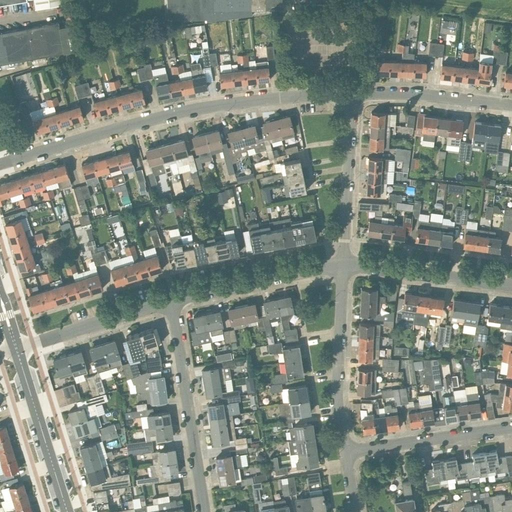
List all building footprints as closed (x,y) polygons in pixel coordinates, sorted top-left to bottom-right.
[(0,0),(0,4),(27,0),(26,0),(33,0),(35,8),(65,3),(64,0),(0,0)] [(166,0),(167,21),(206,20),(207,22),(252,16),(252,11),(282,11),(281,0),(166,0)] [(449,28),(450,21),(442,20),(441,27),(449,28)] [(0,64),(64,53),(58,22),(0,32),(0,64)] [(186,38),(192,37),(191,33),(205,32),(204,25),(190,27),(184,28),(186,38)] [(140,38),(142,45),(148,44),(147,36),(140,38)] [(428,55),(435,56),(437,44),(430,43),(428,55)] [(437,44),(435,56),(442,57),(443,45),(437,44)] [(266,47),(267,59),(274,58),(273,46),(266,47)] [(204,67),(211,66),(209,54),(208,47),(202,48),(201,48),(204,67)] [(492,63),(499,64),(500,51),(493,51),(492,63)] [(500,51),(499,64),(506,65),(507,52),(500,51)] [(209,54),(211,66),(217,65),(215,53),(209,54)] [(376,74),(389,75),(389,61),(377,60),(376,74)] [(255,63),(256,68),(257,81),(270,80),(268,61),(255,63)] [(389,75),(401,75),(401,61),(389,61),(389,75)] [(401,75),(413,75),(413,62),(401,61),(401,75)] [(413,62),(413,75),(425,76),(426,62),(413,62)] [(440,77),(452,79),(454,65),(442,64),(440,77)] [(452,79),(464,80),(466,67),(454,65),(452,79)] [(144,67),(147,80),(154,78),(150,66),(144,67)] [(140,81),(147,80),(144,67),(137,69),(140,81)] [(464,80),(477,82),(478,68),(466,67),(464,80)] [(192,77),(195,91),(207,88),(204,75),(203,68),(191,71),(192,77)] [(245,83),(257,81),(256,68),(244,69),(245,83)] [(478,68),(477,82),(489,83),(491,70),(478,68)] [(233,84),(245,83),(244,69),(232,71),(233,84)] [(221,86),(233,84),(232,71),(219,72),(221,86)] [(503,85),(511,86),(511,72),(505,71),(503,85)] [(183,93),(195,91),(192,77),(180,80),(183,93)] [(171,96),(183,93),(180,80),(168,82),(171,96)] [(81,84),(85,96),(91,94),(87,82),(81,84)] [(158,98),(171,96),(168,82),(156,85),(158,98)] [(78,98),(85,96),(81,84),(74,86),(78,98)] [(129,92),(133,105),(145,102),(141,88),(129,92)] [(48,129),(60,126),(56,113),(54,106),(51,99),(49,91),(42,93),(45,100),(46,100),(49,107),(42,109),(44,116),(48,129)] [(121,108),(133,105),(129,92),(117,95),(121,108)] [(109,111),(121,108),(117,95),(106,98),(109,111)] [(97,115),(109,111),(106,98),(93,101),(97,115)] [(23,115),(30,113),(26,101),(20,103),(23,115)] [(67,109),(71,122),(84,118),(80,105),(67,109)] [(60,126),(71,122),(67,109),(56,113),(60,126)] [(370,125),(389,126),(390,114),(371,112),(370,125)] [(434,141),(435,133),(437,117),(427,116),(427,115),(424,114),(423,117),(417,116),(415,135),(423,136),(422,140),(434,141)] [(406,126),(413,127),(415,116),(408,115),(406,126)] [(36,133),(48,129),(44,116),(32,120),(36,133)] [(276,119),(282,139),(294,136),(289,116),(276,119)] [(435,133),(447,135),(450,119),(437,117),(435,133)] [(270,143),(282,139),(276,119),(263,123),(266,132),(261,134),(266,150),(269,159),(274,158),(270,143)] [(466,142),(460,141),(463,121),(450,119),(447,135),(448,135),(446,145),(459,146),(457,160),(463,161),(466,144),(466,142)] [(484,149),(485,139),(487,124),(474,122),(472,144),(466,144),(463,161),(470,162),(471,155),(472,147),(484,149)] [(485,139),(499,141),(501,125),(487,124),(485,139)] [(261,134),(256,135),(254,125),(241,129),(247,149),(254,147),(255,153),(266,150),(261,134)] [(370,137),(389,138),(390,126),(389,126),(370,125),(370,137)] [(246,149),(247,149),(241,129),(229,132),(232,147),(227,148),(229,154),(232,163),(237,162),(236,158),(241,156),(240,153),(244,152),(246,161),(243,162),(244,167),(251,165),(246,149)] [(229,154),(227,148),(226,143),(221,144),(218,130),(205,134),(211,154),(222,151),(228,175),(234,173),(232,163),(229,154)] [(198,152),(199,157),(211,154),(205,134),(193,137),(197,152),(198,152)] [(389,138),(370,137),(369,149),(388,150),(389,138)] [(193,159),(192,155),(188,156),(183,140),(171,143),(174,157),(176,162),(177,166),(188,163),(191,172),(196,170),(193,159)] [(169,163),(176,162),(174,157),(171,143),(158,147),(164,169),(170,167),(169,163)] [(284,149),(286,155),(298,151),(296,146),(284,149)] [(157,184),(154,175),(166,173),(164,169),(158,147),(146,150),(148,158),(142,160),(144,170),(146,175),(148,175),(151,186),(157,184)] [(121,167),(133,164),(129,151),(117,154),(121,167)] [(501,165),(508,166),(509,153),(503,153),(501,165)] [(120,168),(121,167),(117,154),(105,158),(109,171),(111,178),(113,185),(114,187),(125,184),(124,181),(118,182),(116,176),(122,175),(120,168)] [(199,158),(199,157),(193,159),(196,170),(202,169),(200,163),(199,158)] [(420,158),(412,157),(410,169),(418,171),(420,158)] [(97,175),(104,173),(109,171),(105,158),(93,161),(97,175)] [(368,170),(387,171),(388,171),(393,171),(394,160),(388,159),(368,158),(368,170)] [(282,174),(302,169),(300,159),(280,163),(282,174)] [(85,178),(97,175),(93,161),(81,165),(85,178)] [(57,181),(69,177),(64,164),(53,167),(57,181)] [(501,165),(496,164),(495,171),(507,173),(508,166),(501,165)] [(45,184),(57,181),(53,167),(41,171),(45,184)] [(135,171),(138,183),(145,181),(142,169),(135,171)] [(288,183),(304,180),(302,169),(282,174),(284,184),(288,183)] [(380,183),(381,183),(386,183),(387,171),(368,170),(367,182),(380,183)] [(33,188),(45,184),(41,171),(29,175),(33,188)] [(238,184),(256,179),(255,173),(236,178),(238,184)] [(21,192),(33,188),(29,175),(17,179),(21,192)] [(10,195),(21,192),(17,179),(5,182),(10,195)] [(277,197),(285,195),(306,191),(304,180),(288,183),(284,184),(283,185),(275,186),(277,197)] [(3,198),(10,195),(5,182),(0,183),(0,205),(5,204),(3,198)] [(366,194),(380,195),(381,183),(380,183),(367,182),(366,194)] [(81,187),(84,199),(90,197),(87,185),(81,187)] [(77,200),(84,199),(81,187),(74,189),(77,200)] [(225,191),(226,198),(234,196),(232,188),(224,190),(225,191)] [(226,198),(225,191),(217,193),(219,204),(227,203),(226,198)] [(412,217),(418,218),(420,201),(414,200),(414,203),(413,209),(412,216),(412,217)] [(367,234),(379,236),(381,222),(382,211),(383,204),(359,202),(358,209),(376,210),(375,216),(376,216),(375,222),(369,221),(367,234)] [(175,205),(177,216),(184,215),(182,204),(175,205)] [(9,236),(25,231),(21,219),(18,220),(16,213),(3,217),(9,236)] [(402,225),(393,224),(391,237),(403,239),(404,233),(410,234),(412,217),(412,216),(403,215),(402,225)] [(502,230),(508,231),(510,215),(504,215),(502,230)] [(284,244),(295,242),(290,218),(279,220),(284,244)] [(295,242),(305,240),(302,224),(292,226),(290,218),(295,242)] [(379,236),(391,237),(393,224),(393,219),(388,218),(388,223),(381,222),(379,236)] [(274,246),(284,244),(279,220),(269,222),(272,236),(274,246)] [(430,222),(418,221),(417,229),(415,240),(427,242),(430,222)] [(430,221),(430,222),(427,242),(439,243),(442,224),(442,223),(430,221)] [(259,229),(260,229),(263,248),(274,246),(272,236),(269,222),(258,224),(259,229)] [(302,224),(305,240),(316,238),(313,222),(302,224)] [(61,225),(63,231),(71,229),(70,223),(61,225)] [(442,224),(439,243),(451,245),(454,225),(442,224)] [(463,247),(475,248),(478,230),(466,228),(463,247)] [(149,231),(155,247),(161,245),(156,229),(149,231)] [(248,231),(252,250),(263,248),(260,229),(259,229),(248,231)] [(475,248),(487,250),(489,231),(478,230),(475,248)] [(13,247),(28,242),(25,231),(9,236),(13,247)] [(489,231),(487,250),(499,251),(501,238),(495,237),(495,232),(489,231)] [(175,266),(187,263),(183,243),(181,244),(179,235),(170,237),(175,266)] [(218,257),(229,255),(225,239),(224,236),(214,238),(218,257)] [(225,239),(229,255),(239,253),(236,237),(225,239)] [(208,259),(218,257),(214,238),(204,239),(208,259)] [(197,261),(208,259),(204,239),(193,242),(197,261)] [(95,240),(89,241),(87,242),(88,250),(96,248),(95,240)] [(16,258),(32,254),(28,242),(13,247),(16,258)] [(187,263),(197,261),(193,242),(183,243),(187,263)] [(139,277),(150,274),(145,258),(139,260),(134,245),(129,247),(139,277)] [(127,281),(139,277),(129,247),(124,248),(128,263),(122,265),(127,281)] [(105,250),(98,252),(102,264),(108,262),(105,250)] [(95,266),(102,264),(98,252),(91,254),(95,266)] [(22,277),(32,274),(41,271),(39,264),(35,265),(32,254),(16,258),(22,277)] [(145,258),(150,274),(162,270),(157,254),(145,258)] [(115,285),(127,281),(122,265),(110,269),(115,285)] [(86,277),(91,292),(103,289),(96,268),(84,271),(86,277)] [(91,292),(86,277),(75,281),(80,296),(91,292)] [(68,300),(80,296),(75,281),(63,284),(68,300)] [(56,303),(68,300),(63,284),(51,288),(56,303)] [(33,311),(45,307),(40,291),(33,294),(31,286),(26,288),(33,311)] [(45,307),(56,303),(51,288),(40,291),(45,307)] [(388,303),(395,304),(396,292),(390,291),(389,296),(376,295),(376,289),(361,288),(361,301),(376,302),(380,302),(388,302),(388,303)] [(402,314),(415,316),(416,311),(418,294),(405,293),(402,314)] [(415,316),(428,317),(431,296),(418,294),(416,311),(415,316)] [(288,322),(293,314),(289,296),(277,299),(281,320),(283,330),(285,336),(286,342),(298,340),(296,328),(290,329),(288,322)] [(428,317),(441,319),(444,298),(431,296),(428,317)] [(269,322),(281,320),(277,299),(264,302),(267,316),(262,317),(264,329),(265,329),(266,336),(272,335),(269,322)] [(457,322),(464,323),(467,301),(453,299),(450,323),(457,323),(457,322)] [(360,314),(380,315),(380,302),(376,302),(361,301),(360,314)] [(482,325),(477,325),(480,303),(467,301),(464,323),(464,324),(475,326),(474,339),(480,340),(481,334),(482,325)] [(244,322),(257,319),(257,318),(254,304),(241,307),(244,322)] [(487,319),(500,321),(503,306),(490,304),(487,319)] [(499,327),(511,329),(511,306),(503,306),(500,321),(499,327)] [(232,325),(233,325),(244,322),(241,307),(229,309),(232,325)] [(206,314),(209,328),(222,326),(219,311),(206,314)] [(209,328),(206,314),(193,317),(196,330),(190,331),(193,344),(199,343),(198,337),(203,336),(204,337),(210,336),(209,328)] [(379,324),(360,323),(359,336),(373,336),(379,336),(379,324)] [(445,328),(443,342),(449,343),(451,326),(445,325),(445,328)] [(148,371),(150,371),(152,371),(162,370),(160,356),(157,346),(158,345),(153,329),(139,333),(144,350),(145,360),(146,360),(147,371),(148,371)] [(228,331),(230,342),(236,341),(234,329),(228,331)] [(225,343),(230,342),(228,331),(222,332),(225,343)] [(141,362),(145,360),(144,350),(139,333),(126,337),(132,358),(139,356),(141,362)] [(359,347),(372,348),(373,336),(359,336),(359,347)] [(480,340),(474,339),(473,346),(485,347),(486,341),(480,340)] [(110,369),(122,365),(114,341),(102,344),(106,359),(110,369)] [(285,362),(301,360),(299,345),(288,347),(284,347),(282,347),(281,343),(273,344),(268,345),(268,347),(269,353),(269,354),(283,352),(285,362)] [(501,361),(511,362),(511,344),(504,343),(501,361)] [(98,372),(110,369),(106,359),(102,344),(90,348),(98,372)] [(359,347),(358,360),(372,360),(375,360),(375,359),(378,359),(378,348),(372,348),(359,347)] [(74,377),(87,372),(81,351),(67,356),(73,374),(74,377)] [(65,377),(73,374),(67,356),(54,360),(59,376),(64,374),(65,377)] [(288,382),(287,377),(303,374),(301,360),(285,362),(286,373),(273,375),(273,379),(274,383),(274,384),(281,383),(288,382)] [(429,391),(435,390),(431,360),(422,360),(426,385),(428,385),(429,391)] [(431,360),(435,390),(441,389),(438,370),(436,370),(435,365),(448,365),(448,360),(431,360)] [(414,370),(422,368),(421,361),(413,363),(414,370)] [(506,374),(511,375),(511,362),(501,361),(502,361),(500,373),(506,374)] [(133,377),(140,375),(136,363),(130,365),(133,377)] [(131,378),(133,377),(130,365),(123,367),(127,380),(131,378)] [(204,383),(225,380),(223,367),(202,370),(204,383)] [(357,381),(376,382),(376,369),(358,369),(357,381)] [(141,391),(165,388),(163,376),(155,377),(155,376),(151,377),(150,371),(148,371),(147,371),(140,375),(133,377),(131,378),(134,384),(135,384),(136,392),(141,391)] [(482,384),(481,378),(480,372),(474,373),(476,385),(482,384)] [(91,398),(100,395),(94,378),(93,376),(87,378),(91,392),(89,392),(91,398)] [(100,395),(105,393),(101,377),(100,377),(99,376),(94,378),(100,395)] [(221,398),(239,395),(238,390),(227,392),(225,380),(204,383),(206,396),(220,394),(221,398)] [(357,393),(375,394),(376,382),(357,381),(357,393)] [(281,383),(274,384),(270,385),(271,393),(283,391),(281,383)] [(511,384),(500,383),(498,395),(511,396),(511,384)] [(62,387),(67,404),(81,400),(78,391),(76,392),(74,384),(62,387)] [(287,395),(288,402),(307,399),(305,385),(287,388),(288,395),(287,395)] [(399,388),(401,404),(407,403),(406,393),(405,387),(399,388)] [(142,399),(147,398),(148,403),(167,400),(165,388),(141,391),(142,399)] [(382,398),(394,396),(393,389),(381,391),(382,398)] [(466,396),(469,416),(481,415),(478,392),(466,394),(466,396)] [(72,423),(95,416),(98,415),(94,404),(108,399),(106,393),(78,402),(80,407),(78,408),(78,409),(69,411),(72,423)] [(490,394),(484,395),(486,407),(486,410),(493,409),(492,401),(496,402),(495,407),(511,408),(511,396),(498,395),(490,394)] [(210,418),(225,416),(224,409),(235,407),(234,401),(240,401),(239,395),(221,398),(222,403),(208,405),(210,418)] [(457,418),(469,416),(466,396),(454,398),(457,418)] [(282,423),(291,422),(294,421),(293,416),(310,413),(307,399),(288,402),(279,403),(280,416),(281,415),(282,423)] [(445,420),(457,418),(456,410),(454,400),(442,402),(445,420)] [(361,419),(363,433),(376,431),(372,409),(372,403),(364,402),(360,402),(360,409),(361,419)] [(376,431),(387,429),(385,415),(379,416),(378,408),(379,408),(378,402),(371,403),(364,402),(372,403),(372,409),(376,431)] [(410,425),(422,424),(419,404),(419,402),(413,402),(414,407),(407,408),(410,425)] [(419,404),(422,424),(434,422),(431,402),(419,404)] [(385,415),(387,429),(399,427),(396,407),(391,408),(390,405),(384,406),(385,415)] [(153,408),(147,409),(123,412),(125,419),(147,416),(149,428),(149,427),(170,424),(169,412),(161,413),(158,413),(159,414),(154,414),(153,408)] [(212,431),(234,427),(232,415),(225,416),(210,418),(212,431)] [(76,435),(97,428),(94,417),(95,417),(95,416),(72,423),(76,435)] [(291,422),(282,423),(277,424),(278,431),(289,429),(289,428),(292,428),(291,422)] [(311,423),(293,426),(295,439),(313,437),(311,423)] [(100,434),(116,430),(114,424),(99,429),(100,434)] [(156,435),(157,439),(172,437),(170,424),(149,427),(150,435),(156,435)] [(0,439),(9,437),(5,425),(0,427),(0,439)] [(234,439),(236,439),(234,427),(212,431),(214,444),(230,441),(229,440),(234,439)] [(116,430),(100,434),(102,440),(118,435),(116,430)] [(0,451),(12,447),(9,437),(0,439),(0,451)] [(292,454),(298,453),(315,450),(313,437),(295,439),(291,440),(290,440),(292,454)] [(99,455),(99,454),(107,452),(104,440),(95,443),(95,442),(89,444),(89,445),(80,448),(84,460),(99,455)] [(127,450),(153,446),(152,440),(126,444),(127,450)] [(152,452),(154,452),(153,446),(127,450),(128,456),(152,452)] [(0,459),(1,462),(15,458),(12,447),(0,451),(0,459)] [(218,471),(234,468),(244,466),(243,454),(247,453),(246,448),(247,448),(236,450),(230,451),(231,455),(216,458),(218,471)] [(161,463),(176,461),(174,449),(166,450),(166,449),(164,450),(154,452),(152,452),(153,464),(161,463)] [(295,461),(296,467),(318,464),(315,450),(298,453),(299,460),(295,461)] [(495,473),(508,471),(505,456),(497,458),(496,451),(484,453),(487,470),(495,469),(495,473)] [(465,463),(468,478),(480,476),(479,471),(487,470),(484,453),(472,455),(473,462),(465,463)] [(87,471),(108,465),(107,464),(103,466),(99,455),(84,460),(87,471)] [(455,480),(468,478),(465,463),(457,464),(456,457),(444,459),(447,477),(454,476),(455,480)] [(0,474),(0,476),(1,481),(14,477),(12,471),(19,469),(15,458),(1,462),(4,473),(0,474)] [(440,483),(439,478),(447,477),(444,459),(432,462),(433,468),(424,470),(426,480),(427,485),(440,483)] [(176,461),(161,463),(162,476),(152,477),(136,480),(137,485),(160,482),(169,481),(169,475),(178,473),(176,461)] [(95,489),(105,488),(130,484),(129,473),(125,474),(121,474),(118,475),(117,473),(111,474),(108,465),(87,471),(93,489),(91,490),(95,489)] [(288,473),(287,467),(275,469),(276,475),(288,473)] [(220,484),(236,481),(234,468),(218,471),(220,484)] [(308,485),(320,483),(319,472),(306,474),(308,485)] [(288,483),(290,495),(297,494),(294,476),(287,478),(288,483)] [(414,511),(410,481),(402,482),(405,499),(395,501),(396,511),(414,511)] [(12,498),(26,494),(23,482),(9,487),(12,498)] [(253,483),(251,484),(255,503),(261,502),(259,489),(262,488),(261,482),(253,483)] [(284,496),(290,495),(288,483),(282,484),(284,496)] [(109,511),(106,490),(93,492),(96,511),(109,511)] [(479,490),(470,491),(473,511),(486,511),(494,511),(491,496),(480,497),(479,490)] [(473,511),(470,491),(462,492),(463,501),(451,502),(452,511),(473,511)] [(4,511),(8,511),(30,504),(26,494),(12,498),(1,502),(3,507),(0,507),(0,511),(4,511)] [(309,496),(311,511),(325,511),(322,494),(309,496)] [(502,511),(511,511),(511,496),(511,497),(504,498),(504,494),(491,496),(494,511),(502,509),(502,511)] [(298,511),(311,511),(309,496),(296,498),(298,511)] [(272,500),(274,511),(288,511),(287,504),(286,504),(285,499),(273,501),(273,500),(272,500)] [(127,501),(129,509),(122,510),(122,511),(134,511),(134,508),(132,500),(127,501)] [(170,501),(171,509),(171,511),(184,511),(184,510),(184,511),(183,504),(176,505),(176,500),(170,501)] [(260,511),(274,511),(272,500),(259,503),(260,511)] [(171,511),(171,509),(170,501),(158,504),(159,511),(171,511)] [(439,509),(431,510),(431,511),(452,511),(451,502),(438,504),(439,509)]
